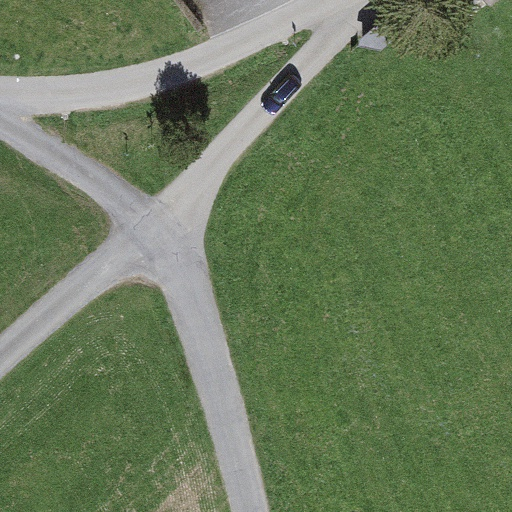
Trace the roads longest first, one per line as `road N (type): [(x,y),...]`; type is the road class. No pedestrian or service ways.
road 1 (unclassified): [(348,0),(40,95),(0,89)]
road 2 (unclassified): [(148,229),(383,0)]
road 3 (unclassified): [(148,229),(243,511)]
road 4 (track): [(148,229),(0,359)]
road 5 (track): [(148,229),(0,140)]
